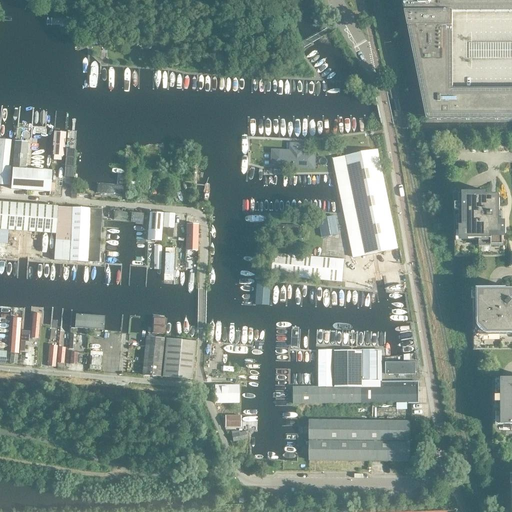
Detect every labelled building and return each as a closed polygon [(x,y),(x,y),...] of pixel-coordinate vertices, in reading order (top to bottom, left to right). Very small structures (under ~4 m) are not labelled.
[(511,0),(402,0),(405,13),(408,28),(427,120),(511,119),(511,0)] [(64,146),(65,133),(54,132),(53,146),(54,146),(53,154),(63,155),(64,146)] [(7,167),(10,141),(0,140),(0,187),(4,188),(4,185),(6,185),(6,182),(9,182),(10,167),(7,167)] [(49,192),(51,172),(25,170),(27,143),(15,142),(12,169),(11,189),(27,191),(49,192)] [(315,170),(316,152),(305,152),(306,144),(291,143),(290,151),(272,150),(271,168),(315,170)] [(75,150),(66,149),(64,177),(73,178),(74,178),(75,150)] [(398,249),(378,151),(378,150),(334,159),(354,258),(398,249)] [(75,180),(74,190),(91,192),(92,181),(75,180)] [(122,187),(98,185),(98,193),(122,195),(122,187)] [(504,227),(504,220),(503,220),(503,221),(496,221),(496,219),(502,219),(502,213),(496,213),(496,211),(500,211),(500,196),(472,196),(454,196),(454,257),(504,257),(504,233),(505,233),(505,227),(504,227)] [(99,264),(101,227),(102,210),(58,208),(58,207),(0,202),(0,257),(5,258),(7,231),(55,234),(53,260),(54,260),(68,261),(68,262),(99,264)] [(143,215),(115,212),(114,221),(142,224),(143,215)] [(160,241),(161,226),(162,214),(149,213),(147,240),(160,241)] [(172,238),(174,215),(164,214),(162,237),(172,238)] [(338,235),(338,233),(336,220),(335,217),(319,219),(322,237),(338,235)] [(186,243),(186,251),(197,251),(197,243),(198,229),(198,226),(198,225),(187,225),(186,243)] [(352,283),(354,261),(274,254),(272,275),(275,276),(309,279),(352,283)] [(511,349),(511,289),(497,290),(473,290),(473,308),(473,350),(511,349)] [(38,339),(40,314),(33,313),(31,338),(38,339)] [(105,317),(73,314),(72,326),(105,329),(105,317)] [(18,354),(20,319),(13,318),(10,353),(18,354)] [(162,334),(162,318),(154,318),(153,334),(162,334)] [(192,379),(195,341),(166,339),(164,362),(161,362),(163,339),(146,337),(142,375),(160,377),(160,371),(163,371),(162,377),(192,379)] [(55,367),(57,346),(49,346),(48,368),(52,368),(52,367),(55,367)] [(382,382),(382,375),(382,351),(319,351),(319,387),(293,387),(293,404),(419,403),(418,382),(382,382)] [(81,363),(82,354),(77,354),(77,353),(71,353),(70,364),(76,365),(76,362),(81,363)] [(416,363),(385,363),(385,375),(416,375),(416,363)] [(511,381),(492,381),(492,405),(492,443),(501,443),(511,442),(511,381)] [(238,413),(238,388),(238,386),(215,386),(215,403),(220,403),(220,414),(238,414),(238,416),(240,416),(240,413),(238,413)] [(240,427),(240,416),(225,416),(225,427),(240,427)] [(410,462),(410,422),(309,420),(310,461),(389,462),(410,462)] [(247,439),(245,432),(240,433),(239,431),(231,432),(233,442),(247,439)]
